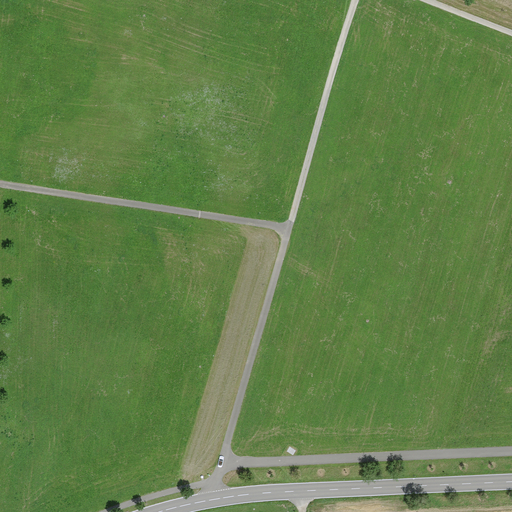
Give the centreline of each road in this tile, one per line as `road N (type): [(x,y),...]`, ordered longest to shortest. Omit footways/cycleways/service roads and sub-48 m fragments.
road 1 (residential): [(0,183),(287,227),(215,499)]
road 2 (secondary): [(511,481),(215,499)]
road 3 (track): [(221,471),(241,462),(511,450)]
road 4 (track): [(287,227),(350,0)]
